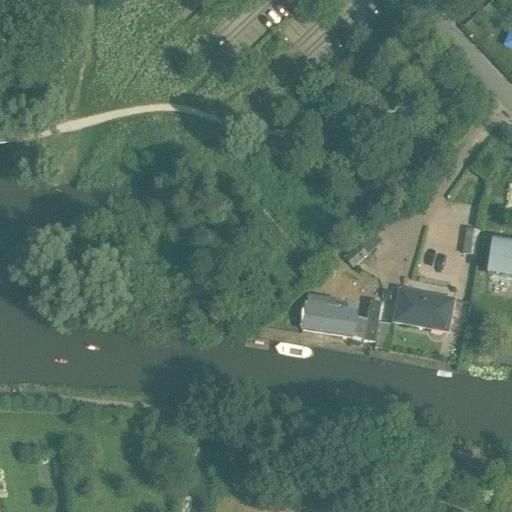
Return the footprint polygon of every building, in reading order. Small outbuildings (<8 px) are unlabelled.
[(463,255),(474,256),(475,257),(479,232),(467,230),(463,255)] [(511,281),(511,242),(494,240),(489,278),(511,281)] [(345,259),(353,269),(368,257),(359,247),(345,259)] [(383,291),(381,302),(389,303),(390,293),(383,291)] [(395,324),(448,334),(453,303),(401,293),(395,324)] [(367,322),(367,323),(363,342),(363,343),(375,345),(379,325),(382,305),(370,303),(367,322)] [(352,339),(363,342),(367,322),(355,319),(356,313),(346,312),(347,306),(337,304),(336,310),(306,306),(302,331),(352,339)] [(375,350),(387,352),(391,327),(379,325),(376,345),(375,350)]
